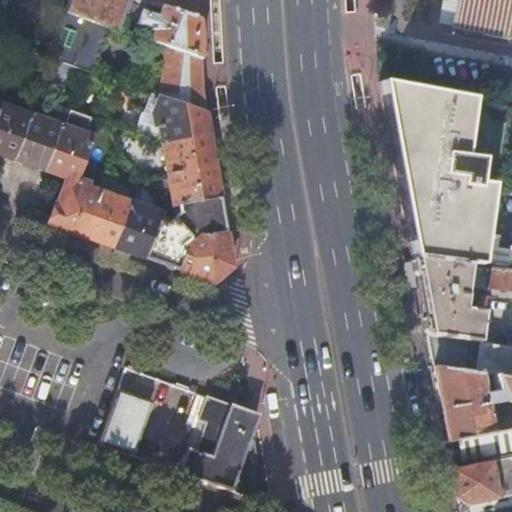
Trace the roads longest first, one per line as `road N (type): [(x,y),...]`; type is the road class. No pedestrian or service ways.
road 1 (primary): [(389,511),(314,123),(303,0)]
road 2 (primary): [(261,0),(271,122),(306,324)]
road 3 (residential): [(306,324),(228,319),(0,239)]
road 4 (primary): [(306,324),(341,511)]
